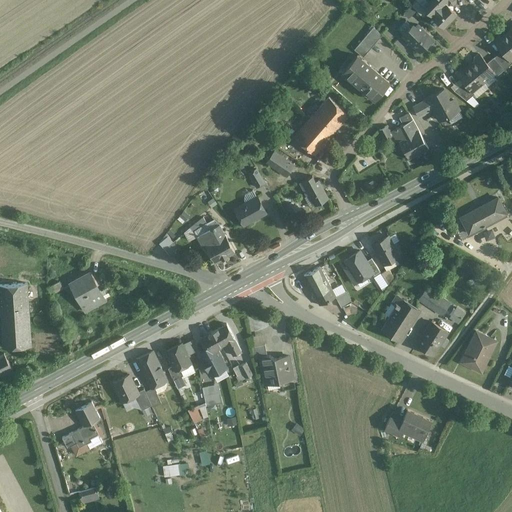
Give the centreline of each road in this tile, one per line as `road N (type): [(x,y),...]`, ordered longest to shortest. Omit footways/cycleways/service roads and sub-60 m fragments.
road 1 (residential): [(230,286),(296,305),(511,412)]
road 2 (residential): [(356,220),(336,177),(340,165),(417,73),(510,0)]
road 3 (unclassified): [(0,224),(230,286)]
road 4 (primary): [(230,286),(31,392)]
road 5 (primary): [(511,135),(356,220)]
road 6 (primary): [(356,220),(230,286)]
road 7 (residential): [(31,392),(65,511)]
